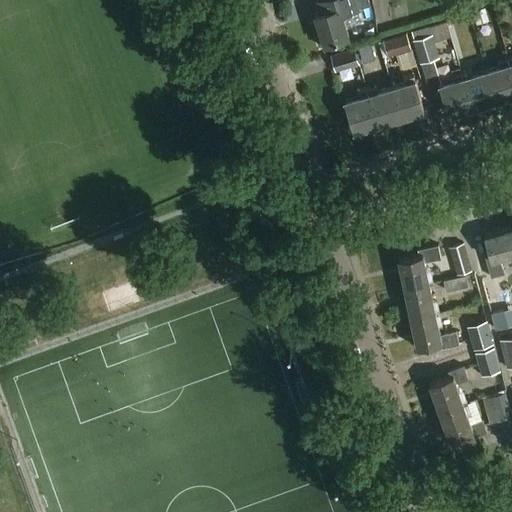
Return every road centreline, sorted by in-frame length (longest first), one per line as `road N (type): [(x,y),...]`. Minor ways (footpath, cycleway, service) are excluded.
road 1 (residential): [(428,510),(325,228)]
road 2 (residential): [(309,181),(511,119)]
road 3 (residential): [(325,228),(511,177)]
road 4 (residential): [(309,181),(245,0)]
